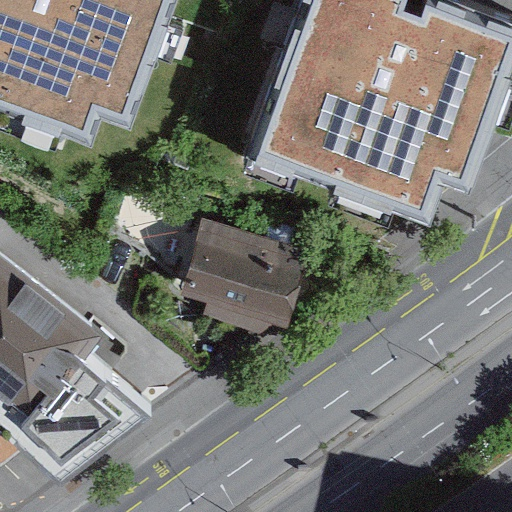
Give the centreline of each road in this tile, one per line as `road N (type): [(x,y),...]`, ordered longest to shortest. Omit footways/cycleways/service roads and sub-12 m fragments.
road 1 (tertiary): [(511,240),(160,511)]
road 2 (tertiary): [(327,511),(511,381)]
